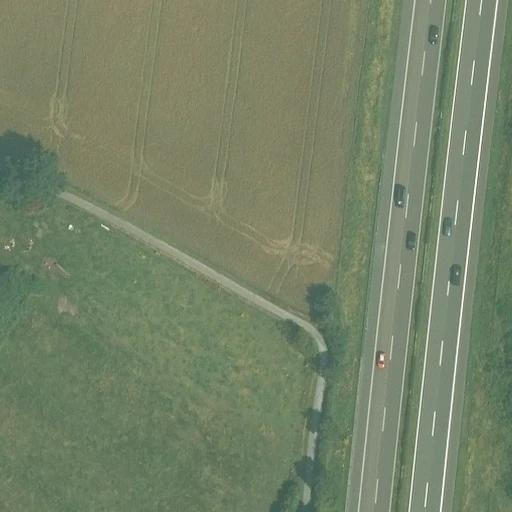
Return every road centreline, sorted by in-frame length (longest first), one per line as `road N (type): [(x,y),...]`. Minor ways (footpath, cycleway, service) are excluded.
road 1 (motorway): [(434,511),(492,0)]
road 2 (motorway): [(418,0),(362,511)]
